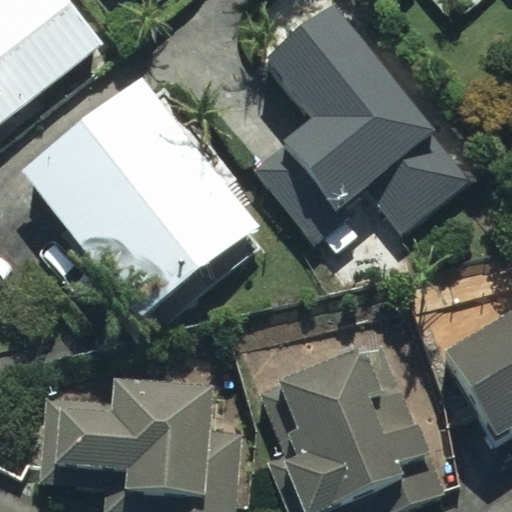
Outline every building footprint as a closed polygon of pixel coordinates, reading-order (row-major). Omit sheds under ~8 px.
[(0,0),(0,144),(107,53),(61,0),(0,0)] [(473,189),(307,0),(293,0),(265,25),(290,52),(264,74),(316,134),(258,184),(318,253),(324,247),(339,264),(362,244),(344,224),(368,204),(406,248),(473,189)] [(137,89),(21,189),(144,331),(260,232),(137,89)] [(511,323),(444,366),(500,455),(511,447),(511,323)] [(388,356),(261,403),(284,464),(268,470),(283,511),(373,511),(409,499),(403,482),(432,472),(388,356)] [(216,402),(52,391),(45,496),(102,499),(101,511),(172,511),(173,509),(208,511),(216,402)]
